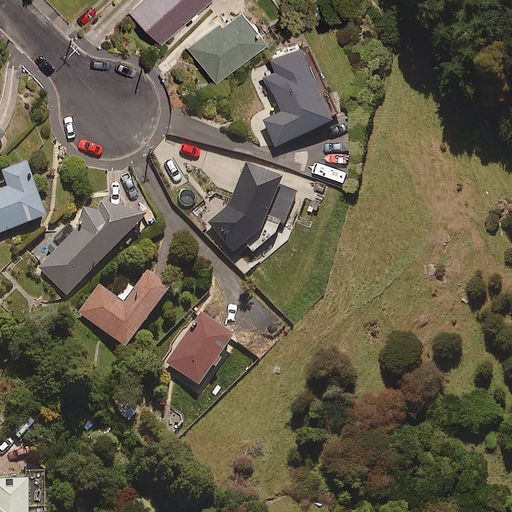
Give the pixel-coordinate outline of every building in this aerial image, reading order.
[(203,0),(137,0),(128,9),(160,42),(203,0)] [(221,18),(187,46),(216,81),(266,39),(239,7),(223,20),(221,18)] [(276,149),(337,123),(301,42),(271,56),(276,68),(264,73),(283,115),(265,123),(276,149)] [(0,235),(47,219),(28,165),(1,174),(7,191),(0,193),(0,235)] [(250,257),(277,234),(296,190),(245,167),(226,211),(207,225),(230,256),(242,247),(250,257)] [(145,223),(141,219),(103,207),(39,270),(68,299),(145,223)] [(134,293),(128,288),(117,302),(99,287),(78,314),(125,350),(170,293),(147,275),(134,293)] [(223,363),(219,360),(234,341),(202,317),(166,365),(198,389),(212,370),(216,373),(223,363)] [(10,433),(23,445),(42,426),(30,414),(10,433)] [(0,511),(42,511),(43,474),(23,474),(23,481),(0,481),(0,511)]
